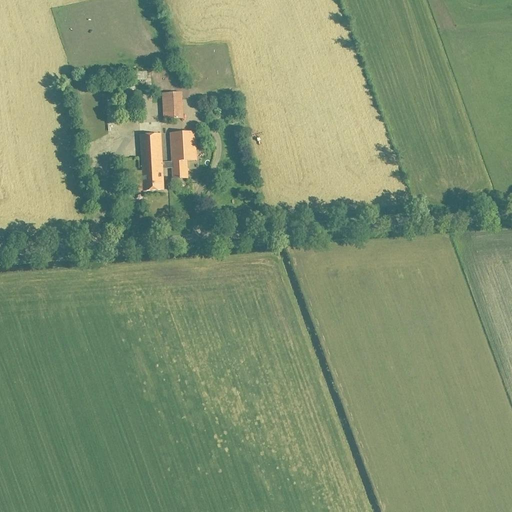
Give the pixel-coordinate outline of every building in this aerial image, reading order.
[(120,92),(121,122),(136,121),(134,92),(120,92)] [(98,117),(109,105),(103,99),(92,111),(98,117)] [(187,113),(187,99),(165,99),(165,113),(187,113)] [(172,162),(167,162),(167,169),(172,169),(172,179),(187,178),(186,156),(196,155),(195,133),(170,134),(172,162)] [(162,162),(160,135),(140,136),(142,191),(163,190),(162,170),(167,169),(167,162),(162,162)]
